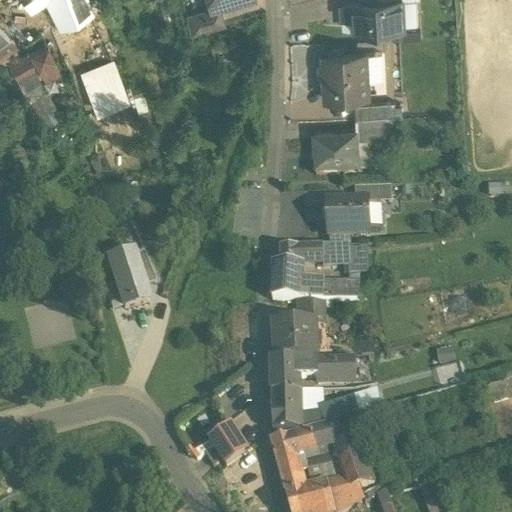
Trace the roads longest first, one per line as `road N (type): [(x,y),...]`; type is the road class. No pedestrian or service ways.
road 1 (residential): [(279,511),(264,460),(263,368),(277,0)]
road 2 (residential): [(0,430),(76,411),(130,408),(163,441),(210,511)]
